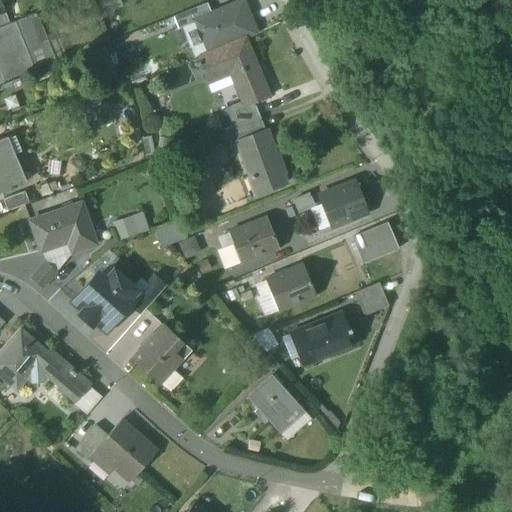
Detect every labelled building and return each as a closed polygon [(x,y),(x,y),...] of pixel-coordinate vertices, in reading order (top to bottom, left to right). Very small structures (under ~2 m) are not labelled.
[(119,0),(98,0),(104,13),(122,6),(119,0)] [(195,24),(208,54),(245,39),(256,35),(242,2),(211,15),(194,22),(195,24)] [(173,18),(178,31),(184,28),(195,24),(194,22),(211,15),(207,4),(173,18)] [(14,22),(22,44),(43,36),(35,14),(14,22)] [(0,27),(0,54),(23,46),(22,44),(14,22),(0,27)] [(208,54),(195,24),(184,28),(197,59),(208,54)] [(269,98),(245,39),(208,54),(197,59),(196,59),(205,80),(229,70),(242,102),(244,108),(254,104),(269,98)] [(0,82),(32,70),(23,46),(0,54),(0,82)] [(92,53),(106,84),(118,79),(105,47),(92,53)] [(225,109),(232,127),(259,117),(254,104),(244,108),(242,102),(225,109)] [(265,132),(259,117),(232,127),(224,131),(230,147),(237,144),(237,143),(265,132)] [(258,178),(263,193),(285,184),(282,175),(284,174),(280,163),(278,164),(266,132),(265,132),(237,143),(237,144),(251,180),(258,178)] [(14,135),(2,140),(9,156),(21,151),(14,135)] [(145,157),(154,155),(150,138),(141,139),(145,157)] [(2,140),(0,141),(0,152),(3,158),(9,156),(2,140)] [(0,193),(0,194),(22,185),(9,156),(3,158),(0,152),(0,193)] [(256,195),(263,193),(258,178),(251,180),(256,195)] [(330,227),(367,212),(355,183),(318,198),(320,203),(330,227)] [(2,201),(7,212),(28,204),(24,193),(2,201)] [(309,194),(294,200),(299,211),(309,207),(313,205),(309,194)] [(318,232),(330,227),(320,203),(313,205),(309,207),(318,232)] [(68,242),(72,253),(95,245),(80,204),(30,222),(40,252),(68,242)] [(142,213),(111,223),(117,242),(148,233),(142,213)] [(227,234),(238,263),(259,255),(260,257),(277,251),(265,217),(241,226),(242,229),(227,234)] [(182,222),(154,231),(159,247),(187,237),(182,222)] [(371,247),(375,257),(395,249),(384,222),(350,236),(357,252),(371,247)] [(484,241),(511,273),(511,244),(499,229),(484,241)] [(222,268),(238,263),(227,234),(217,238),(220,249),(215,250),(222,268)] [(56,273),(72,253),(68,242),(40,252),(46,263),(56,273)] [(361,263),(375,257),(371,247),(357,252),(361,263)] [(85,268),(94,276),(98,280),(110,268),(117,258),(107,250),(85,268)] [(31,280),(42,289),(56,273),(46,263),(31,280)] [(262,282),(267,294),(254,299),(261,318),(274,313),(275,312),(296,303),(297,305),(312,299),(313,299),(313,298),(300,267),(299,267),(275,277),(276,277),(263,282),(262,282)] [(94,324),(105,333),(130,305),(140,294),(133,288),(110,268),(98,280),(94,276),(71,303),(81,312),(79,315),(92,327),(94,324)] [(130,305),(141,314),(165,287),(154,277),(147,285),(141,279),(133,288),(140,294),(130,305)] [(357,292),(366,315),(389,305),(380,283),(357,292)] [(301,356),(304,364),(316,359),(315,356),(336,347),(338,351),(354,344),(339,311),(314,322),(316,325),(304,330),(302,327),(290,332),(301,356)] [(131,361),(156,383),(169,370),(179,358),(167,348),(177,337),(161,322),(151,334),(153,336),(131,361)] [(60,390),(74,402),(88,386),(89,385),(49,351),(47,354),(20,329),(0,352),(0,376),(15,390),(26,378),(31,382),(43,381),(47,376),(61,389),(60,390)] [(251,336),(265,352),(276,342),(266,330),(251,336)] [(291,361),(301,356),(290,332),(280,336),(291,361)] [(191,350),(177,337),(167,348),(179,358),(181,361),(191,350)] [(177,377),(169,370),(156,383),(165,391),(177,377)] [(247,396),(278,432),(302,411),(272,375),(247,396)] [(72,405),(86,417),(102,399),(88,386),(74,402),(72,405)] [(310,420),(302,411),(278,432),(285,441),(310,420)] [(99,455),(130,482),(155,453),(120,421),(107,436),(94,450),(99,455)] [(74,450),(91,465),(99,455),(94,450),(107,436),(95,425),(74,450)]
